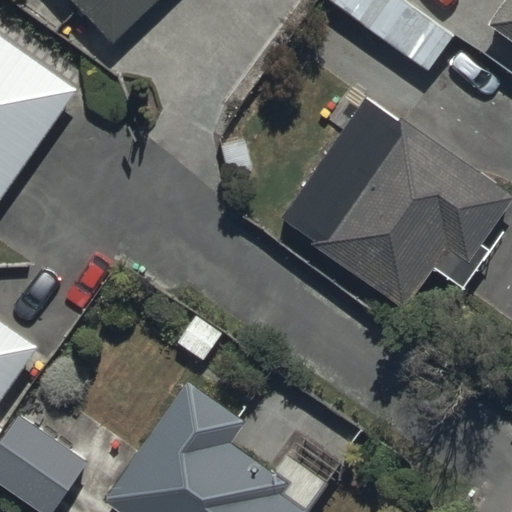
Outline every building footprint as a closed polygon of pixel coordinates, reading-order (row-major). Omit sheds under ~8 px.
[(92,0),(118,26),(144,0),(92,0)] [(436,0),(355,0),(432,56),(460,17),(436,0)] [(511,0),(494,0),(493,1),(511,14),(511,0)] [(0,188),(80,73),(0,18),(0,188)] [(511,192),(511,178),(371,78),(283,202),(415,295),(441,260),(468,279),(498,237),(486,229),(511,192)] [(0,389),(43,330),(0,299),(0,389)] [(251,404),(191,364),(105,488),(141,511),(301,511),(331,467),(288,438),(279,452),(238,424),(251,404)] [(22,399),(8,420),(0,414),(0,469),(49,504),(89,447),(22,399)]
